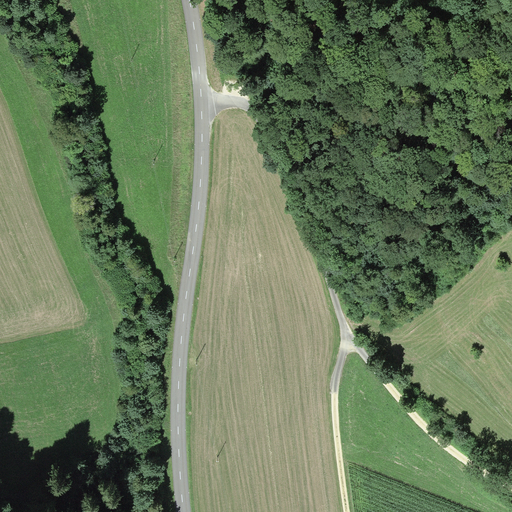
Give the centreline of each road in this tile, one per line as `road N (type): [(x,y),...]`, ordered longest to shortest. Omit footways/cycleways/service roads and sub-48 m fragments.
road 1 (track): [(200,103),(235,104),(253,114),(312,236),(349,339),(443,445),(511,489)]
road 2 (secondary): [(183,511),(179,339),(200,103),(187,0)]
road 3 (track): [(345,511),(333,398),(349,339)]
